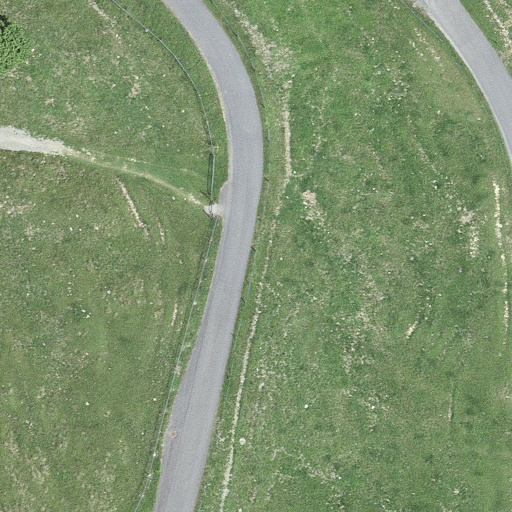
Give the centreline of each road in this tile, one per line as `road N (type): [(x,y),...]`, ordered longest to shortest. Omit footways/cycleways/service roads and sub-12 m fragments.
road 1 (unclassified): [(178,0),(226,76),(246,141),(242,198),(179,511)]
road 2 (unclassified): [(511,117),(477,44),(442,0)]
